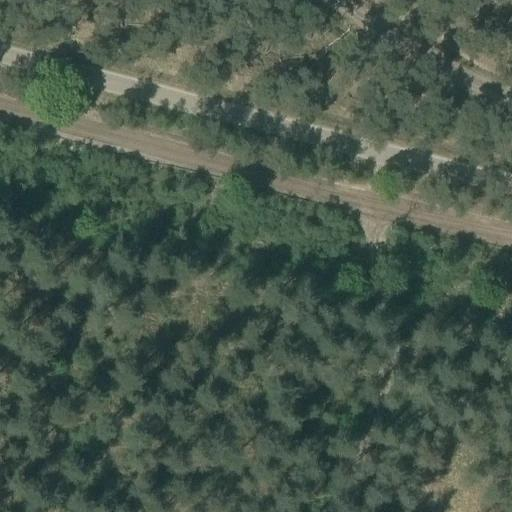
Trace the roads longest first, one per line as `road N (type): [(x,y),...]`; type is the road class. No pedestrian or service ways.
road 1 (unclassified): [(511,196),(0,61)]
road 2 (track): [(362,203),(0,106)]
road 3 (unknown): [(333,0),(395,52),(511,109)]
road 4 (track): [(511,235),(362,203)]
